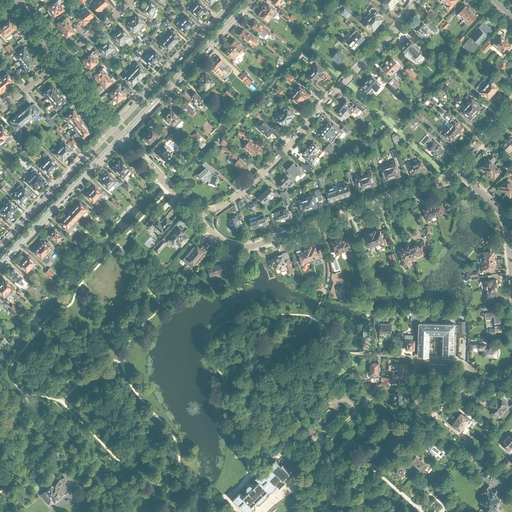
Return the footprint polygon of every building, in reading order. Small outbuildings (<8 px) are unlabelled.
[(49,9),(48,10),(49,13),(59,6),(60,6),(61,5),(60,3),(58,1),(59,0),(58,0),(52,0),(51,1),(53,4),(48,7),(49,9)] [(101,11),(103,9),(96,0),(92,0),(90,3),(98,12),(100,10),(101,11)] [(105,6),(108,4),(104,0),(97,0),(97,1),(96,0),(103,9),(106,6),(105,6)] [(207,10),(200,3),(201,2),(199,0),(193,0),(191,3),(193,5),(203,14),(204,12),(205,12),(207,10)] [(395,2),(391,0),(380,0),(380,1),(382,2),(381,3),(390,9),(391,9),(392,8),(393,7),(393,6),(395,2)] [(450,9),(457,0),(446,0),(445,2),(448,4),(447,6),(450,9)] [(146,2),(145,5),(154,11),(155,12),(157,9),(158,10),(159,7),(149,1),(147,3),(146,2)] [(261,9),(262,9),(274,18),(278,12),(265,3),(261,9)] [(145,5),(141,11),(152,17),(156,12),(155,12),(154,11),(145,5)] [(200,17),(203,14),(193,5),(191,8),(189,9),(197,18),(199,16),(200,17)] [(59,6),(49,13),(51,15),(52,14),(54,16),(63,10),(60,6),(59,6)] [(463,20),(472,10),(469,7),(467,7),(466,6),(457,15),(463,20)] [(93,16),(87,9),(85,7),(82,9),(84,11),(82,13),(88,21),(91,19),(90,18),(93,16)] [(370,12),(367,15),(368,16),(378,24),(379,24),(381,22),(381,21),(383,19),(381,17),(382,16),(378,12),(378,11),(373,7),(373,8),(372,7),(369,11),(370,12)] [(276,20),(274,18),(262,9),(258,15),(266,21),(268,18),(270,19),(271,19),(274,21),(276,20)] [(347,18),(351,14),(346,10),(344,9),(343,10),(341,13),(347,18)] [(469,25),(469,24),(477,16),(475,14),(475,12),(472,10),(463,20),(466,23),(462,27),(464,30),(469,25)] [(292,19),(289,17),(283,12),(281,15),(288,20),(290,22),(292,19)] [(83,25),(88,21),(82,13),(77,17),(83,25)] [(434,20),(434,19),(429,15),(427,15),(427,16),(426,17),(427,18),(423,21),(422,20),(422,21),(421,20),(418,22),(419,23),(415,28),(416,29),(414,31),(416,32),(417,31),(419,33),(418,34),(422,38),(424,36),(425,37),(426,37),(427,37),(428,36),(428,35),(428,34),(432,30),(434,32),(435,32),(436,32),(437,32),(438,31),(438,30),(438,29),(436,26),(437,25),(435,23),(434,24),(432,22),(433,22),(434,21),(434,20)] [(60,21),(57,23),(59,26),(58,27),(59,29),(69,22),(70,21),(69,20),(67,17),(66,17),(65,16),(59,20),(60,21)] [(143,20),(142,21),(138,16),(136,18),(135,17),(132,20),(138,27),(141,30),(144,27),(144,26),(145,25),(144,23),(145,22),(143,20)] [(189,27),(194,22),(187,16),(184,19),(182,17),(180,19),(182,21),(189,27)] [(368,16),(362,23),(370,30),(371,29),(374,30),(375,29),(376,28),(377,27),(377,26),(378,24),(368,16)] [(440,25),(445,20),(441,17),(436,22),(440,25)] [(189,27),(182,21),(180,19),(178,21),(177,22),(176,23),(175,24),(184,32),(189,27)] [(345,22),(352,27),(354,24),(348,20),(349,19),(348,19),(345,22)] [(137,33),(141,30),(138,27),(132,20),(128,22),(129,23),(127,25),(134,34),(136,32),(137,33)] [(271,33),(269,31),(264,28),(264,27),(254,20),(252,24),(253,25),(252,26),(265,36),(266,34),(269,36),(271,33)] [(441,26),(445,30),(450,24),(446,21),(441,26)] [(5,24),(4,25),(12,35),(12,36),(18,32),(13,24),(12,24),(11,23),(11,24),(9,22),(8,22),(7,22),(5,23),(5,24)] [(69,22),(59,29),(60,31),(62,30),(63,33),(72,27),(69,22)] [(463,47),(471,54),(491,30),(484,24),(463,47)] [(4,25),(0,27),(0,28),(1,31),(0,31),(1,32),(4,37),(5,39),(6,39),(12,35),(4,25)] [(72,27),(63,33),(66,37),(76,31),(74,28),(73,29),(72,27)] [(119,30),(117,32),(127,43),(131,39),(123,29),(120,31),(119,30)] [(171,30),(167,34),(176,43),(180,38),(175,34),(177,31),(175,30),(173,31),(171,30)] [(255,43),(257,41),(242,30),(238,35),(248,42),(250,39),(255,43)] [(359,33),(356,30),(351,36),(359,44),(360,43),(360,44),(363,41),(363,40),(365,38),(359,33)] [(282,40),(283,38),(274,31),(272,34),(281,41),(282,40)] [(117,32),(112,35),(122,47),(127,43),(117,32)] [(167,34),(163,38),(172,47),(176,43),(167,34)] [(354,49),(359,44),(351,36),(345,41),(351,47),(350,48),(353,50),(354,49)] [(500,36),(492,45),(498,49),(506,41),(500,36)] [(162,38),(158,42),(160,44),(160,45),(165,50),(166,49),(168,51),(172,47),(163,38),(162,38)] [(415,58),(422,51),(414,44),(415,44),(410,39),(409,40),(407,38),(404,41),(406,43),(401,48),(406,53),(408,51),(415,58)] [(106,41),(103,43),(104,44),(111,53),(113,51),(115,52),(117,50),(116,49),(109,40),(107,42),(106,41)] [(235,40),(230,45),(231,46),(239,54),(242,51),(244,53),(245,51),(245,50),(246,50),(245,49),(245,50),(235,40)] [(506,41),(498,49),(503,54),(511,46),(506,41)] [(104,44),(99,48),(108,58),(109,57),(108,55),(111,53),(104,44)] [(273,54),(275,52),(276,51),(266,44),(264,47),(273,54)] [(231,46),(224,52),(233,60),(232,61),(233,61),(234,61),(235,59),(233,57),(233,56),(235,57),(239,53),(239,54),(231,46)] [(19,61),(28,54),(24,48),(23,49),(23,48),(20,50),(21,51),(15,56),(19,61)] [(161,57),(161,56),(154,50),(150,55),(157,61),(158,59),(159,59),(161,58),(161,57)] [(94,51),(83,60),(84,62),(83,63),(85,66),(94,58),(97,56),(97,55),(94,51)] [(338,65),(340,63),(341,63),(345,58),(338,51),(332,58),(336,61),(335,62),(338,65)] [(133,53),(132,52),(129,55),(134,59),(137,62),(132,67),(133,68),(143,77),(145,75),(145,73),(146,72),(140,66),(141,65),(139,63),(141,61),(137,58),(136,57),(137,56),(133,53)] [(143,58),(145,60),(152,67),(152,66),(153,66),(155,64),(155,63),(157,61),(150,55),(148,53),(143,58)] [(23,66),(32,58),(28,54),(19,61),(23,66)] [(94,58),(85,66),(86,68),(88,66),(90,68),(99,61),(97,59),(98,58),(97,56),(94,58)] [(219,56),(209,67),(213,71),(217,66),(222,71),(224,69),(225,69),(228,66),(227,64),(223,60),(219,56)] [(25,73),(36,64),(35,61),(33,58),(32,58),(23,66),(25,68),(23,70),(25,73)] [(393,58),(389,63),(396,70),(398,67),(399,68),(401,66),(400,65),(393,58)] [(316,63),(312,60),(310,62),(313,64),(309,69),(311,71),(320,78),(321,76),(322,77),(324,75),(323,74),(325,72),(319,66),(319,65),(316,63)] [(501,60),(495,66),(497,68),(503,62),(501,60)] [(389,63),(383,68),(391,75),(392,76),(391,76),(395,80),(396,80),(397,81),(398,80),(395,77),(395,75),(398,72),(395,70),(396,70),(389,63)] [(97,80),(106,73),(104,71),(106,70),(103,67),(99,71),(98,69),(96,71),(97,72),(94,75),(96,77),(95,78),(97,80)] [(414,79),(417,76),(408,67),(405,70),(414,79)] [(140,79),(143,77),(133,68),(129,73),(137,81),(139,79),(140,79)] [(320,78),(311,71),(309,69),(306,72),(307,73),(304,76),(307,79),(308,78),(314,84),(316,82),(317,82),(319,80),(318,79),(320,78)] [(245,71),(242,74),(250,81),(252,79),(250,77),(250,76),(245,71)] [(6,72),(1,76),(2,78),(9,86),(14,82),(6,72)] [(101,84),(109,77),(106,73),(97,80),(98,82),(99,81),(101,84)] [(137,81),(129,73),(128,73),(126,76),(125,75),(123,77),(132,86),(137,81)] [(211,85),(214,81),(213,81),(211,79),(212,79),(209,76),(208,77),(205,73),(202,76),(201,75),(200,76),(199,77),(199,78),(198,78),(200,80),(197,82),(205,89),(207,86),(208,87),(210,85),(211,85)] [(294,78),(289,73),(286,77),(291,82),(294,78)] [(242,74),(239,77),(244,82),(248,85),(251,83),(250,81),(242,74)] [(374,75),(362,86),(368,92),(373,87),(377,91),(381,86),(382,86),(384,85),(377,79),(378,78),(375,74),(375,75),(374,75)] [(486,76),(481,82),(494,93),(499,87),(490,79),(486,76)] [(105,88),(114,80),(112,78),(111,79),(109,77),(101,84),(105,88)] [(2,78),(0,79),(0,84),(4,90),(9,86),(2,78)] [(395,80),(391,85),(396,90),(401,85),(397,81),(396,80),(395,80)] [(481,82),(476,88),(489,99),(494,93),(481,82)] [(391,84),(387,88),(394,95),(398,91),(396,90),(391,85),(391,84)] [(48,97),(56,90),(57,89),(54,86),(54,87),(52,85),(41,94),(43,97),(45,95),(48,97)] [(119,86),(110,94),(112,96),(110,97),(112,99),(122,91),(120,90),(121,89),(119,86)] [(279,96),(280,94),(281,94),(284,91),(278,86),(275,90),(277,91),(275,92),(276,93),(279,96)] [(306,97),(309,94),(299,86),(297,89),(298,90),(296,93),(305,101),(307,98),(306,97)] [(441,97),(445,92),(440,87),(436,92),(441,97)] [(122,91),(112,99),(114,101),(115,100),(117,102),(126,94),(127,93),(124,89),(122,91)] [(52,102),(60,95),(56,90),(48,97),(52,102)] [(233,96),(233,95),(227,90),(224,93),(230,98),(229,100),(231,102),(233,100),(236,98),(233,96)] [(185,91),(182,94),(187,100),(190,102),(192,104),(196,101),(196,100),(204,107),(207,104),(205,101),(195,92),(193,94),(189,98),(188,97),(189,96),(185,91)] [(303,103),(305,101),(296,93),(293,95),(292,94),(289,97),(299,105),(302,102),(303,103)] [(433,93),(429,98),(430,100),(430,101),(435,105),(439,100),(434,96),(435,95),(433,93)] [(60,95),(52,102),(57,109),(62,106),(60,104),(62,103),(65,101),(64,101),(65,100),(60,95)] [(468,95),(466,98),(469,101),(466,104),(476,113),(477,112),(479,110),(479,109),(481,107),(479,105),(479,104),(474,99),(473,100),(468,95)] [(356,113),(360,109),(362,110),(364,108),(353,98),(351,101),(356,105),(353,107),(346,101),(342,106),(352,114),(354,111),(356,113)] [(175,100),(172,103),(175,106),(174,108),(176,110),(178,109),(181,111),(184,108),(186,111),(187,110),(191,115),(193,113),(193,112),(195,110),(188,104),(190,102),(187,100),(186,102),(185,102),(183,104),(181,106),(177,103),(177,102),(175,100)] [(460,105),(457,107),(463,112),(462,113),(467,118),(468,117),(471,119),(473,117),(474,116),(476,114),(476,113),(466,104),(463,102),(461,105),(460,105)] [(27,105),(24,107),(32,117),(33,119),(39,114),(38,112),(40,111),(34,104),(32,105),(31,106),(30,105),(28,106),(27,105)] [(294,115),(295,115),(284,106),(283,108),(283,109),(284,111),(282,113),(290,120),(292,118),(293,118),(294,116),(294,115)] [(352,115),(352,114),(342,106),(342,107),(343,107),(338,113),(345,118),(349,113),(352,115)] [(24,107),(19,112),(27,121),(32,117),(24,107)] [(69,122),(77,115),(75,113),(76,112),(74,110),(73,110),(66,116),(68,119),(67,120),(69,122)] [(52,119),(58,114),(55,111),(49,116),(51,119),(52,119)] [(171,123),(173,125),(175,127),(181,120),(173,112),(172,113),(170,111),(166,115),(164,113),(162,115),(164,117),(171,123)] [(418,111),(416,114),(417,115),(417,116),(422,120),(425,117),(420,113),(419,113),(418,111)] [(19,112),(14,116),(22,125),(27,121),(19,112)] [(287,124),(290,120),(282,113),(279,117),(278,116),(278,117),(278,116),(277,116),(277,117),(276,117),(276,118),(277,119),(276,119),(285,126),(288,124),(287,124)] [(47,114),(44,117),(47,121),(47,122),(51,126),(54,123),(50,119),(47,114)] [(77,115),(69,122),(71,124),(71,123),(74,126),(81,120),(81,119),(80,117),(79,117),(77,115)] [(462,128),(452,119),(452,118),(448,115),(447,116),(446,117),(446,118),(446,119),(446,120),(447,121),(445,124),(449,126),(448,127),(458,135),(461,132),(460,131),(462,128)] [(12,119),(10,120),(12,122),(10,123),(14,127),(12,129),(15,132),(14,133),(15,134),(16,133),(17,134),(20,132),(18,129),(22,125),(14,116),(11,118),(12,119)] [(414,116),(409,122),(414,126),(419,120),(414,116)] [(81,120),(74,126),(76,129),(75,129),(77,132),(85,125),(83,123),(84,122),(82,120),(81,120)] [(263,122),(258,128),(268,137),(271,133),(276,137),(279,133),(275,130),(274,131),(263,122)] [(329,122),(325,127),(332,133),(336,137),(338,138),(339,136),(340,136),(343,132),(335,125),(334,127),(329,122)] [(77,132),(75,134),(76,136),(78,136),(79,134),(80,134),(83,138),(91,132),(85,125),(77,132)] [(0,134),(6,142),(7,142),(12,138),(2,127),(0,128),(0,134)] [(165,136),(168,132),(163,127),(159,130),(165,136)] [(325,127),(320,133),(331,143),(336,137),(332,133),(325,127)] [(454,139),(458,135),(448,127),(444,131),(442,130),(440,133),(450,141),(453,138),(454,139)] [(158,139),(162,134),(160,132),(158,134),(152,129),(146,134),(145,134),(144,134),(143,135),(143,136),(143,137),(143,138),(149,143),(156,137),(158,139)] [(201,135),(202,134),(197,130),(196,131),(193,134),(198,138),(201,135)] [(260,154),(264,150),(258,145),(256,144),(255,145),(250,141),(251,140),(248,137),(245,136),(245,133),(239,131),(238,135),(244,136),(243,139),(245,140),(246,141),(245,142),(247,143),(243,148),(246,150),(248,149),(256,155),(258,152),(260,154)] [(167,142),(173,137),(169,133),(163,138),(167,142)] [(429,137),(423,144),(428,148),(428,149),(434,154),(433,155),(437,158),(439,155),(441,157),(444,153),(443,152),(443,151),(440,148),(441,146),(435,140),(434,141),(429,137)] [(503,143),(502,144),(506,149),(505,150),(509,155),(511,151),(511,145),(506,139),(503,142),(503,143)] [(61,146),(59,147),(67,155),(72,150),(64,142),(63,141),(60,143),(61,144),(61,145),(61,146)] [(313,142),(308,148),(315,154),(318,156),(321,153),(319,151),(320,149),(319,149),(320,148),(313,142)] [(165,144),(156,153),(165,161),(168,158),(169,158),(170,158),(170,157),(170,156),(169,155),(173,151),(165,144)] [(55,149),(52,151),(62,160),(65,158),(66,158),(67,156),(67,155),(59,147),(57,150),(55,149)] [(308,148),(303,153),(306,156),(305,157),(308,159),(307,160),(309,162),(308,165),(310,166),(315,160),(318,156),(315,154),(308,148)] [(43,157),(42,159),(44,162),(53,169),(54,168),(56,169),(57,167),(57,165),(47,154),(45,153),(44,153),(43,154),(43,155),(43,156),(43,157)] [(234,153),(232,156),(235,159),(232,163),(234,164),(234,165),(237,168),(238,167),(243,171),(248,166),(245,163),(246,162),(240,158),(234,153)] [(12,164),(14,161),(9,155),(6,158),(12,164)] [(488,173),(495,165),(493,163),(496,159),(492,155),(488,159),(488,160),(483,166),(485,168),(484,169),(488,173)] [(376,156),(372,158),(376,170),(380,168),(381,168),(385,180),(388,179),(388,180),(392,178),(387,162),(383,164),(383,163),(380,164),(380,165),(379,165),(378,163),(376,157),(376,156)] [(119,161),(116,163),(127,173),(129,171),(131,174),(133,171),(131,169),(119,158),(118,160),(119,161)] [(424,171),(424,170),(420,158),(406,163),(408,169),(411,168),(413,173),(420,171),(421,172),(424,171)] [(42,159),(37,164),(48,174),(50,174),(52,173),(51,171),(53,169),(44,162),(42,159)] [(387,162),(392,178),(393,178),(400,176),(395,159),(392,160),(387,162)] [(216,186),(218,177),(209,174),(213,170),(205,161),(202,164),(205,168),(198,175),(203,180),(203,179),(209,181),(209,183),(216,185),(215,186),(216,186)] [(113,165),(111,167),(123,179),(125,177),(124,176),(127,173),(116,163),(113,166),(113,165)] [(300,168),(299,169),(293,164),(287,169),(290,172),(287,175),(292,180),(291,180),(293,181),(294,179),(295,179),(299,175),(300,177),(304,173),(300,168)] [(495,178),(501,171),(495,165),(488,173),(492,177),(493,176),(495,178)] [(33,169),(29,174),(31,176),(40,185),(45,180),(33,169)] [(373,186),(376,185),(371,170),(368,171),(368,173),(364,175),(368,188),(369,188),(372,187),(373,186)] [(105,173),(102,176),(112,185),(115,188),(117,185),(117,186),(119,184),(118,182),(108,172),(106,174),(105,173)] [(313,181),(315,178),(310,173),(307,175),(313,181)] [(292,180),(287,175),(286,174),(278,181),(284,187),(291,180),(292,180)] [(368,188),(364,175),(360,176),(359,174),(356,175),(361,190),(364,189),(368,188)] [(26,176),(24,179),(34,189),(36,187),(37,188),(40,185),(31,176),(28,178),(26,176)] [(101,179),(99,181),(110,191),(111,189),(110,188),(112,185),(102,176),(100,179),(101,179)] [(511,186),(511,183),(511,182),(511,181),(511,180),(509,178),(508,179),(501,186),(503,188),(502,189),(506,193),(511,186)] [(30,194),(22,186),(20,184),(15,189),(26,199),(28,196),(29,196),(30,195),(30,194)] [(345,196),(352,194),(348,184),(345,186),(344,184),(341,185),(341,187),(337,188),(341,198),(342,199),(346,198),(345,196)] [(92,189),(90,190),(99,198),(101,196),(103,198),(105,196),(103,194),(95,186),(94,186),(93,185),(91,188),(92,189)] [(277,194),(275,193),(270,187),(264,192),(269,198),(272,195),(274,197),(277,194)] [(341,198),(337,188),(334,189),(333,188),(330,189),(331,190),(327,192),(330,201),(341,198)] [(23,202),(26,199),(15,189),(10,194),(21,204),(22,204),(23,203),(23,202)] [(88,191),(85,194),(86,195),(94,203),(97,200),(99,202),(101,200),(99,198),(90,190),(89,192),(88,191)] [(314,208),(317,207),(316,204),(316,203),(315,200),(314,198),(318,197),(316,191),(312,192),(313,196),(306,199),(310,210),(314,209),(314,208)] [(264,203),(269,198),(264,192),(259,198),(260,199),(259,199),(261,202),(262,201),(264,203)] [(310,210),(306,199),(298,201),(297,197),(294,198),(296,204),(299,203),(300,205),(299,205),(301,209),(302,212),(305,211),(306,212),(310,210)] [(112,199),(110,201),(118,209),(121,207),(112,199)] [(444,207),(450,205),(448,199),(445,201),(436,204),(433,205),(437,216),(437,217),(438,217),(437,215),(445,212),(444,207)] [(15,211),(17,208),(8,200),(6,202),(7,203),(4,206),(12,213),(13,213),(15,211)] [(87,213),(89,211),(79,202),(77,204),(76,203),(74,206),(74,207),(82,215),(85,217),(88,214),(87,213)] [(437,216),(433,205),(433,204),(428,206),(427,205),(423,207),(428,221),(432,220),(432,219),(432,218),(437,216)] [(12,214),(12,213),(4,206),(1,209),(0,208),(0,211),(7,218),(9,216),(10,216),(12,214)] [(78,220),(82,215),(74,207),(73,208),(72,207),(70,210),(70,211),(73,214),(73,215),(78,220)] [(287,210),(284,211),(283,210),(280,211),(280,210),(275,212),(277,217),(276,217),(277,221),(278,220),(278,221),(289,217),(287,210)] [(73,214),(70,211),(69,213),(68,212),(66,214),(67,215),(65,217),(73,224),(74,224),(78,220),(73,215),(73,214)] [(105,218),(99,213),(96,215),(103,221),(105,218)] [(264,213),(257,216),(258,218),(260,226),(260,227),(264,225),(267,224),(265,216),(264,213)] [(231,222),(229,222),(232,231),(233,231),(234,230),(241,228),(238,221),(240,221),(238,215),(234,216),(234,217),(230,219),(231,222)] [(73,224),(65,217),(64,216),(62,219),(62,220),(60,222),(65,227),(64,229),(69,234),(76,227),(74,224),(73,224)] [(151,224),(152,224),(150,226),(154,230),(159,234),(161,232),(162,233),(166,229),(169,226),(168,226),(172,221),(166,216),(163,219),(159,216),(158,218),(157,217),(151,224)] [(257,216),(249,218),(250,221),(251,225),(250,225),(251,228),(252,228),(253,229),(260,226),(258,218),(257,216)] [(176,229),(175,229),(170,235),(171,236),(170,237),(170,238),(168,240),(167,241),(172,245),(174,243),(179,247),(180,246),(181,247),(189,237),(184,233),(185,232),(179,227),(176,229)] [(62,240),(64,238),(54,229),(52,231),(51,231),(50,231),(49,232),(49,233),(50,233),(49,234),(56,242),(60,238),(62,240)] [(383,246),(385,245),(380,230),(376,231),(376,230),(371,232),(376,246),(381,245),(381,244),(383,246)] [(372,248),(376,246),(371,232),(367,233),(367,234),(363,236),(368,251),(371,250),(371,247),(372,248)] [(346,250),(342,239),(342,238),(337,240),(336,240),(332,241),(337,255),(340,254),(341,252),(346,250)] [(347,238),(342,239),(346,250),(346,251),(352,249),(352,251),(353,251),(354,251),(356,250),(352,238),(348,239),(347,238)] [(72,241),(78,247),(80,245),(74,239),(72,241)] [(47,254),(52,249),(50,246),(47,242),(46,243),(44,240),(42,242),(41,242),(40,241),(37,244),(38,245),(47,254)] [(163,240),(154,250),(157,252),(166,242),(163,240)] [(412,246),(408,247),(412,257),(412,258),(413,261),(417,259),(416,256),(421,254),(420,249),(423,248),(424,250),(427,249),(424,241),(420,242),(420,244),(412,247),(412,246)] [(187,264),(201,247),(200,248),(195,244),(182,260),(187,264)] [(42,259),(46,263),(50,259),(48,258),(49,256),(47,254),(38,245),(38,246),(36,248),(36,247),(33,250),(34,251),(33,251),(34,252),(33,252),(36,254),(39,257),(41,259),(42,259)] [(318,261),(320,260),(316,246),(312,248),(312,246),(307,248),(311,260),(316,258),(316,260),(317,260),(318,261)] [(399,248),(399,249),(404,264),(407,263),(408,262),(407,260),(412,258),(412,257),(408,247),(408,246),(403,247),(402,247),(399,248)] [(194,267),(206,251),(201,247),(187,264),(187,265),(189,263),(194,267)] [(306,262),(311,260),(307,248),(301,250),(300,249),(298,250),(303,266),(306,264),(306,263),(306,262)] [(481,258),(481,262),(485,261),(495,260),(493,248),(492,248),(490,248),(490,249),(488,249),(489,252),(484,253),(485,257),(481,258)] [(283,275),(288,273),(288,274),(294,272),(287,253),(282,254),(279,255),(279,257),(269,260),(270,263),(272,263),(273,266),(275,265),(278,273),(282,272),(283,275)] [(32,268),(36,264),(28,256),(27,255),(24,258),(25,259),(24,260),(32,268)] [(28,273),(32,268),(24,260),(22,262),(22,261),(19,264),(20,264),(19,265),(28,273)] [(482,267),(480,267),(480,271),(495,269),(494,266),(496,266),(495,260),(485,261),(481,262),(482,267)] [(223,275),(229,273),(228,270),(226,262),(213,267),(211,268),(211,267),(210,268),(207,269),(208,271),(207,271),(208,274),(209,274),(210,276),(216,274),(217,274),(220,273),(219,273),(222,272),(223,275)] [(20,279),(22,276),(14,269),(9,274),(15,280),(18,277),(20,279)] [(52,275),(48,270),(45,273),(50,277),(52,280),(55,277),(52,275)] [(15,289),(13,287),(8,282),(5,280),(3,282),(2,281),(0,283),(9,292),(11,294),(15,289)] [(487,289),(498,288),(497,282),(496,282),(496,280),(487,281),(486,280),(481,281),(481,282),(482,285),(482,286),(483,286),(483,290),(487,289)] [(11,294),(9,292),(0,283),(0,293),(6,299),(11,294)] [(338,293),(342,292),(345,291),(343,285),(336,287),(338,293)] [(498,294),(498,292),(498,288),(487,289),(488,298),(484,298),(484,303),(490,302),(490,298),(498,297),(498,294)] [(29,298),(23,292),(19,289),(17,292),(26,301),(29,298)] [(10,307),(15,312),(18,309),(12,304),(10,307)] [(17,313),(15,312),(10,307),(7,309),(14,316),(17,313)] [(486,323),(501,322),(500,311),(483,313),(483,317),(486,318),(486,323)] [(455,325),(455,332),(459,332),(459,333),(464,333),(465,321),(460,321),(459,326),(455,325)] [(495,333),(502,332),(501,322),(486,323),(487,333),(489,332),(490,334),(495,334),(495,333)] [(431,334),(431,323),(419,323),(419,333),(429,334),(430,334),(431,334)] [(443,334),(443,324),(431,323),(431,334),(443,334)] [(392,324),(387,324),(381,324),(380,334),(386,335),(386,336),(389,336),(390,336),(391,334),(391,333),(391,328),(392,328),(393,327),(393,325),(392,325),(392,324)] [(444,334),(455,334),(455,324),(443,324),(443,334),(444,334)] [(429,342),(430,334),(429,334),(419,333),(419,342),(429,342)] [(454,343),(455,334),(444,334),(444,343),(454,343)] [(414,350),(415,341),(413,341),(413,338),(406,338),(405,346),(407,346),(407,349),(408,350),(410,350),(411,349),(414,350)] [(429,356),(429,342),(419,342),(418,356),(429,356)] [(454,357),(454,343),(444,343),(443,357),(454,357)] [(499,355),(499,352),(498,351),(498,349),(492,349),(492,348),(488,348),(488,349),(486,348),(486,345),(470,344),(470,351),(477,351),(477,348),(484,349),(483,356),(492,357),(492,356),(497,356),(497,355),(499,355)] [(340,385),(347,377),(345,375),(343,378),(342,377),(338,382),(340,385)] [(371,391),(374,395),(379,389),(380,385),(376,384),(371,391)] [(395,404),(404,404),(404,393),(399,393),(399,388),(393,388),(393,393),(395,394),(395,400),(394,400),(393,400),(393,401),(393,402),(394,403),(395,403),(395,404)] [(498,416),(508,405),(500,398),(490,409),(498,416)] [(469,424),(471,420),(461,413),(460,414),(459,414),(459,415),(458,417),(457,419),(465,425),(467,423),(469,424)] [(468,427),(465,425),(457,419),(455,421),(454,422),(453,423),(453,424),(452,425),(462,432),(465,429),(467,430),(468,427)] [(296,429),(289,436),(292,440),(300,432),(296,429)] [(509,451),(511,446),(511,433),(511,432),(501,444),(509,451)] [(446,453),(442,449),(431,441),(427,446),(430,448),(428,450),(435,455),(437,457),(438,455),(441,458),(446,453)] [(427,472),(431,467),(417,454),(412,460),(419,466),(419,467),(423,471),(424,471),(426,473),(427,472)] [(506,469),(511,463),(506,459),(501,465),(506,469)] [(281,466),(276,460),(264,472),(263,471),(256,477),(260,481),(255,486),(254,485),(253,484),(252,484),(251,484),(250,485),(249,486),(248,487),(247,488),(248,489),(248,490),(249,492),(244,496),(240,493),(234,499),(245,511),(253,511),(254,511),(254,510),(253,509),(255,508),(252,505),(256,501),(259,505),(268,497),(264,493),(268,490),(270,492),(272,491),(273,491),(274,492),(275,491),(276,491),(276,490),(277,489),(276,488),(276,487),(277,486),(279,488),(285,481),(284,479),(290,473),(282,465),(281,466)] [(397,469),(394,472),(402,479),(405,474),(404,473),(408,468),(401,463),(396,468),(397,469)] [(43,493),(40,495),(48,505),(50,503),(51,504),(53,503),(78,483),(67,469),(62,473),(65,477),(62,479),(59,479),(55,485),(51,486),(43,493)] [(488,478),(492,473),(487,469),(483,474),(488,478)] [(488,484),(480,492),(485,497),(484,498),(483,498),(481,500),(481,501),(482,501),(481,502),(486,507),(483,509),(486,511),(489,511),(493,509),(494,510),(495,509),(497,507),(497,506),(496,505),(498,504),(497,503),(499,500),(495,496),(496,495),(495,495),(498,491),(495,489),(493,492),(491,490),(490,491),(488,489),(491,486),(488,484)] [(431,492),(437,497),(441,493),(435,488),(431,492)]
